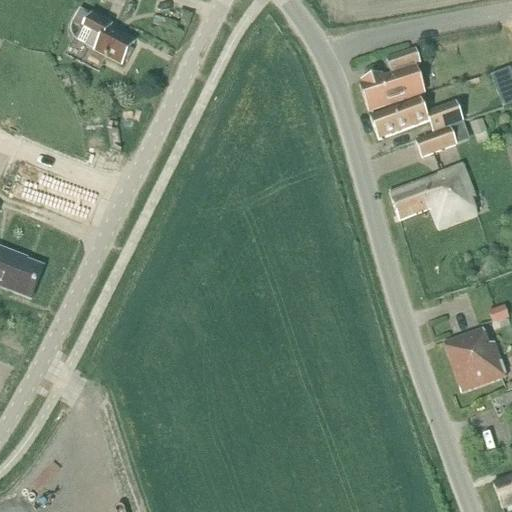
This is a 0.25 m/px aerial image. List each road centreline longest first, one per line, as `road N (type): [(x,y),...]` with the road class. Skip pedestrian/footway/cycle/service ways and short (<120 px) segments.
road 1 (tertiary): [(472,511),(414,352),(338,87),(286,0)]
road 2 (tertiary): [(0,429),(224,0)]
